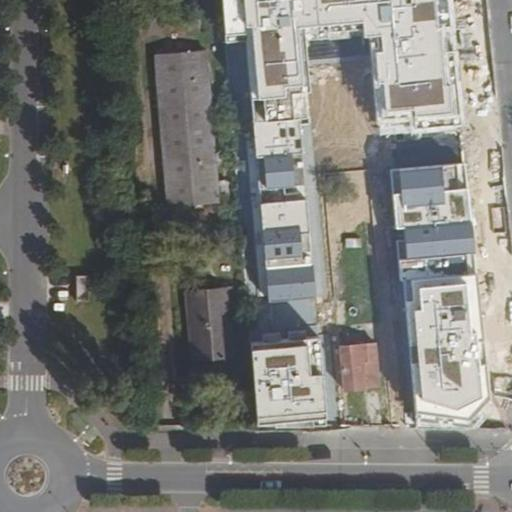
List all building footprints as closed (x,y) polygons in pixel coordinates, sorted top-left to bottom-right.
[(430,118),(373,122),(390,356),(453,351),(436,124),(493,120),(483,0),(365,0),(373,95),(428,91),(430,118)] [(203,53),(155,58),(167,209),(216,204),(203,53)] [(477,292),(507,292),(506,208),(476,208),(477,292)] [(76,302),(89,302),(89,276),(76,276),(76,302)] [(294,285),(254,288),(257,332),(298,329),(294,285)] [(223,288),(185,290),(191,360),(229,358),(223,288)] [(298,329),(257,332),(263,397),(304,394),(298,329)] [(374,343),(341,346),(344,389),(378,386),(374,343)] [(440,418),(491,417),(490,380),(438,381),(440,418)] [(226,429),(210,429),(210,438),(226,438),(226,429)]
